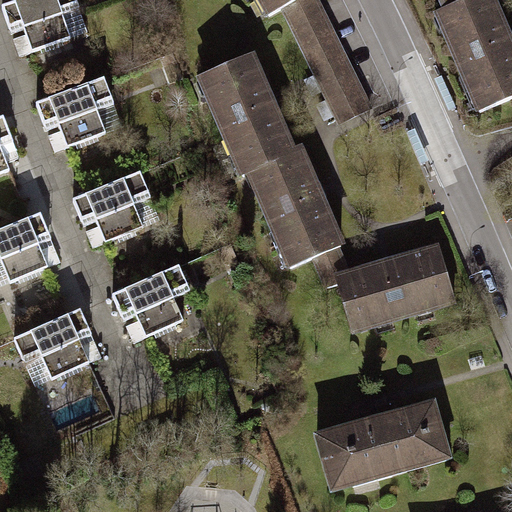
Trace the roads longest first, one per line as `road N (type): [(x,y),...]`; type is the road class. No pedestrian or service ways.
road 1 (residential): [(0,50),(45,186),(138,404)]
road 2 (residential): [(373,0),(511,311)]
